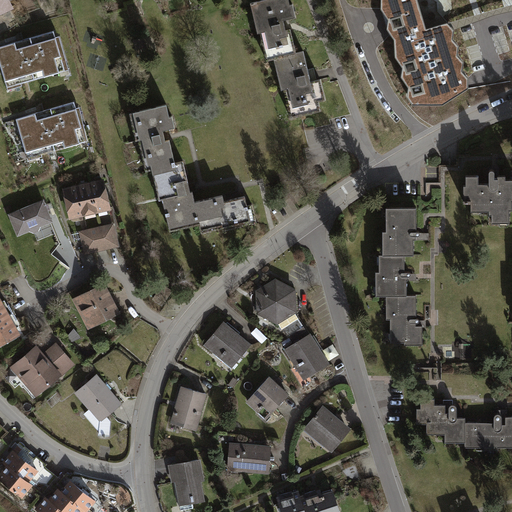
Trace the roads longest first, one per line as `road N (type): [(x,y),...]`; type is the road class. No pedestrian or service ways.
road 1 (residential): [(303,221),(177,331),(144,418),(142,473)]
road 2 (residential): [(399,511),(322,256),(303,221)]
road 3 (residential): [(511,103),(418,148),(303,221)]
road 4 (residential): [(142,473),(108,473),(60,454),(0,403)]
